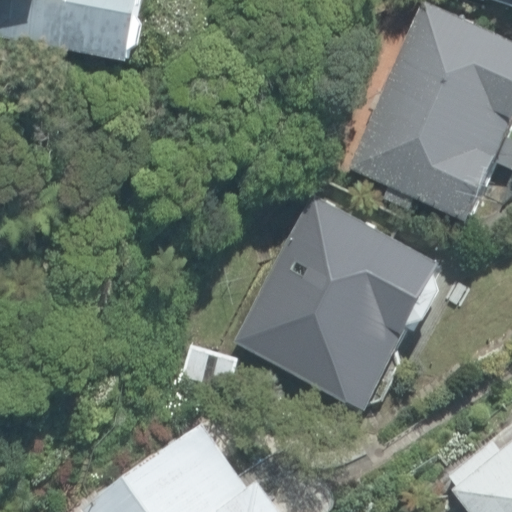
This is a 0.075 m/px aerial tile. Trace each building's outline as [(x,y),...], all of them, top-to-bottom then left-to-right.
[(0,0),(0,37),(137,63),(148,0),(0,0)] [(420,199),(475,224),(511,142),(511,41),(430,4),(354,171),(367,177),(360,194),(412,217),(420,199)] [(238,347),(372,412),(415,324),(430,331),(449,292),(440,288),(450,268),(309,199),(238,347)] [(288,511),(270,482),(254,493),(211,427),(90,506),(94,511),(288,511)] [(510,511),(511,433),(456,475),(464,487),(457,492),(472,511),(510,511)]
